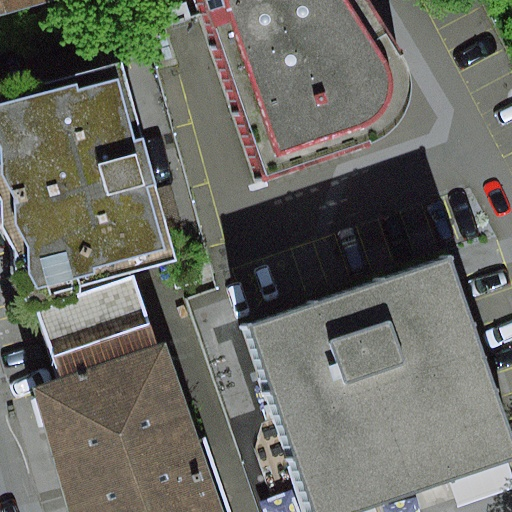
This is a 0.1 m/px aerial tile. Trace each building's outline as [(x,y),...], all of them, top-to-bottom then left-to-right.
[(0,0),(0,11),(42,0),(0,0)] [(373,0),(203,0),(269,185),(387,142),(410,114),(418,90),(411,62),(373,0)] [(190,259),(130,63),(0,96),(0,149),(3,152),(0,161),(0,163),(4,173),(2,178),(9,196),(17,203),(14,212),(20,238),(27,248),(36,252),(32,266),(35,282),(40,295),(41,296),(50,302),(158,269),(190,259)] [(254,205),(219,130),(170,152),(205,227),(254,205)] [(511,431),(452,255),(259,320),(323,511),(348,511),(511,457),(511,431)] [(158,269),(50,302),(81,391),(187,355),(158,269)] [(81,391),(41,404),(77,511),(247,511),(194,353),(187,355),(81,391)]
